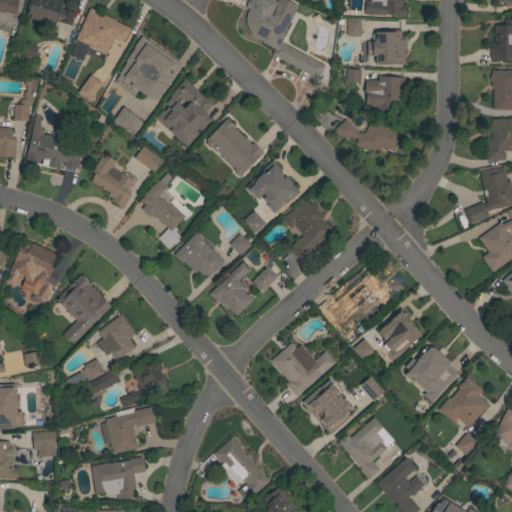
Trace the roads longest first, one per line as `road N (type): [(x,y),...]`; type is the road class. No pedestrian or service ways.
road 1 (residential): [(172,511),(186,432),(226,372),(431,180),(448,132),(451,0)]
road 2 (residential): [(511,366),(185,25),(147,0)]
road 3 (residential): [(350,511),(88,234),(0,201)]
